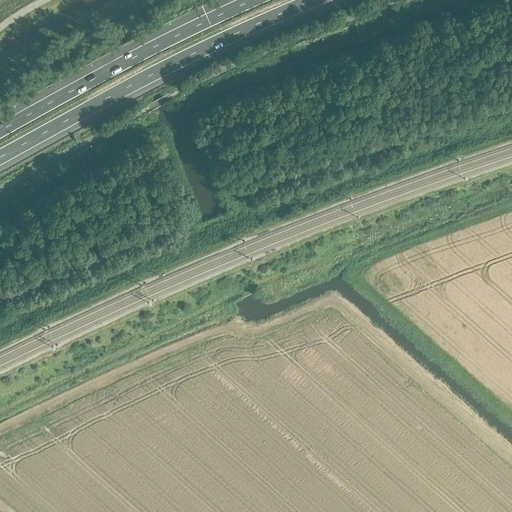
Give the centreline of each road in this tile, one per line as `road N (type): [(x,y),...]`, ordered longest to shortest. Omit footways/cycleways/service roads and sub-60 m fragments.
road 1 (track): [(511,182),(216,303),(0,410)]
road 2 (track): [(0,227),(234,125),(511,25)]
road 3 (motorway): [(0,157),(175,61),(317,0)]
road 4 (motorway): [(253,0),(0,131)]
